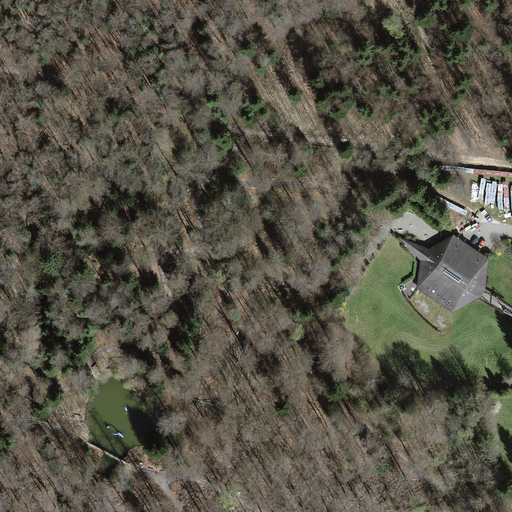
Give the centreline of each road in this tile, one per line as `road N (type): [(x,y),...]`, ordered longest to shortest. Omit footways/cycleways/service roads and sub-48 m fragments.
road 1 (track): [(170,207),(195,124),(242,135),(244,124),(511,164)]
road 2 (track): [(244,124),(0,69)]
road 3 (track): [(404,0),(466,156)]
